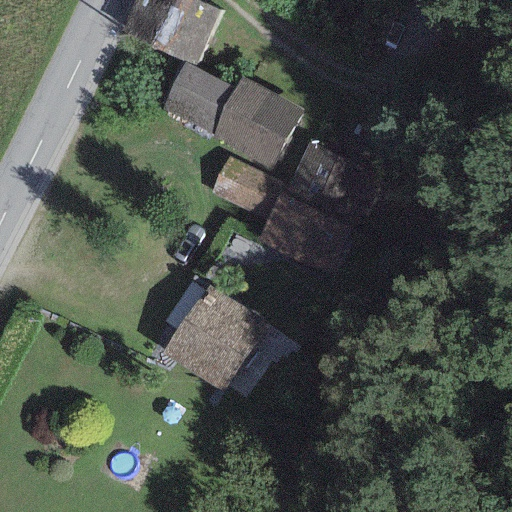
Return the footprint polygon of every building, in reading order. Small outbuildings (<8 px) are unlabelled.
[(219,13),(190,0),(135,0),(119,34),(195,66),(219,13)] [(476,0),(429,0),(471,15),(476,0)] [(235,87),(184,64),(162,109),(213,136),(212,139),(269,171),(302,110),(242,77),(235,87)] [(375,171),(312,140),(288,187),(351,218),(355,210),(365,215),(379,188),(369,183),(375,171)] [(282,185),(227,158),(209,193),(264,220),(282,185)] [(351,227),(279,193),(256,242),(328,275),(351,227)] [(267,326),(207,286),(162,354),(222,394),(267,326)]
